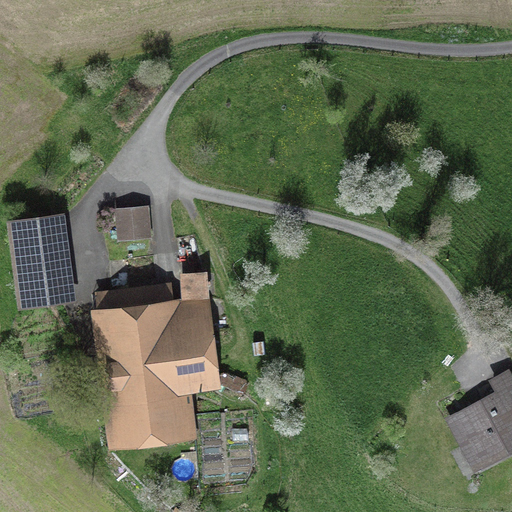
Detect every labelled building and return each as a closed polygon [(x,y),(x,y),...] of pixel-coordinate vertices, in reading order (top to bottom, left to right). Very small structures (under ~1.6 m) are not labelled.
[(148,207),(119,208),(120,237),(149,236),(148,207)] [(62,211),(0,219),(12,308),(73,300),(62,211)] [(182,301),(212,299),(209,269),(180,272),(182,301)] [(212,299),(182,301),(90,310),(102,447),(195,439),(191,392),(220,389),(212,299)] [(511,452),(511,373),(509,367),(487,378),(493,391),(445,415),(473,472),(511,452)]
